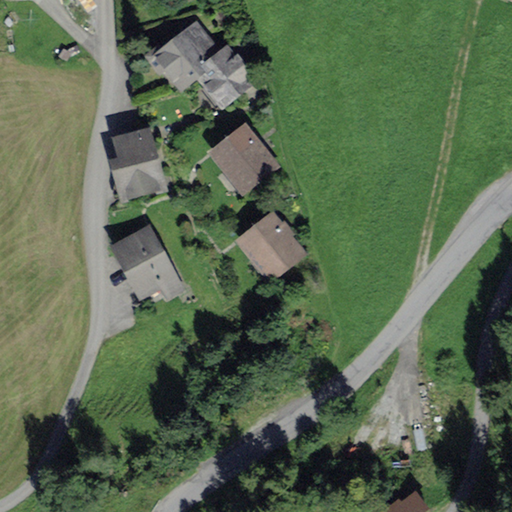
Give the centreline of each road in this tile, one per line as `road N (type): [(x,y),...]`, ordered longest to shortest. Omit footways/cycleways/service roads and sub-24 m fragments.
road 1 (residential): [(115,0),(115,67),(94,182),(100,316),(48,454),(27,489),(0,508)]
road 2 (tertiary): [(511,200),(320,410),(168,511)]
road 3 (track): [(422,302),(420,263),(477,0)]
road 4 (unclassified): [(453,511),(478,438),(492,327),(511,280)]
